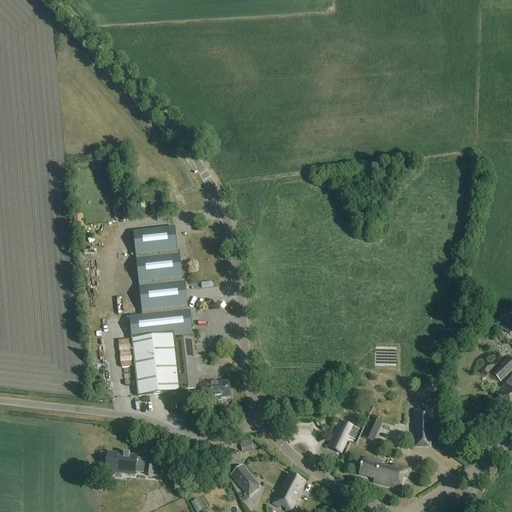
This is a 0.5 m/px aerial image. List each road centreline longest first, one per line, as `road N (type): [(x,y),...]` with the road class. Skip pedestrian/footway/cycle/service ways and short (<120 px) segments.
road 1 (tertiary): [(259,417),(220,202),(159,116),(51,0)]
road 2 (unclassified): [(259,417),(198,439),(127,415),(0,401)]
